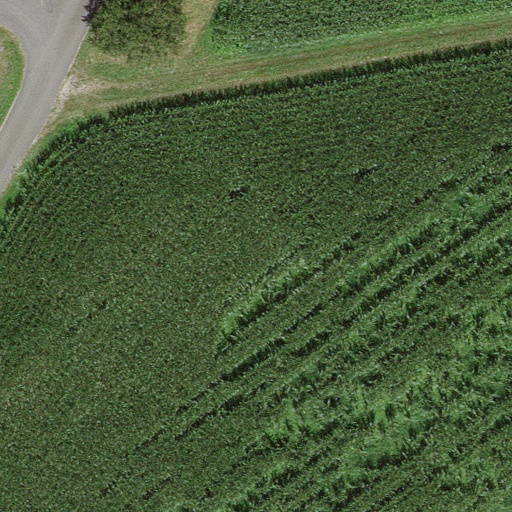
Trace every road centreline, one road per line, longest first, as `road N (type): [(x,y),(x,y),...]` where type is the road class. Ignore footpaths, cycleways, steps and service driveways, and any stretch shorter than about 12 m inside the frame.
road 1 (track): [(511,18),(233,72)]
road 2 (track): [(75,52),(121,85),(233,72)]
road 3 (track): [(75,52),(0,189)]
